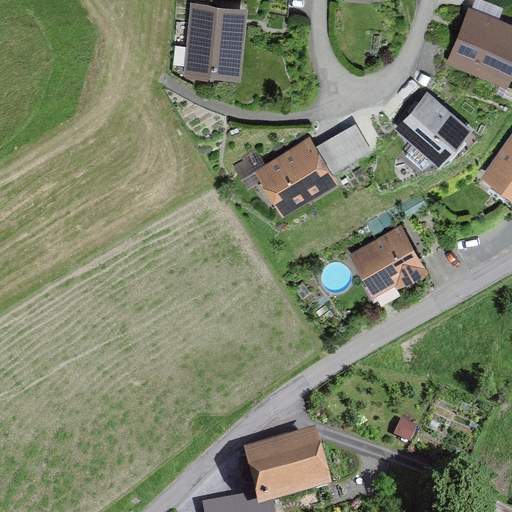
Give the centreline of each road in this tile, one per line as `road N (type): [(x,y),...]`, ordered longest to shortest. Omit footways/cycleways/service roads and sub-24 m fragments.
road 1 (unclassified): [(511,263),(342,356),(153,511)]
road 2 (residential): [(320,0),(327,70),(357,90),(403,66),(427,0)]
